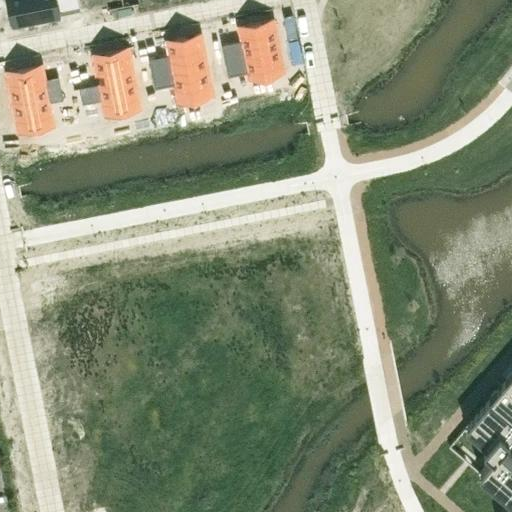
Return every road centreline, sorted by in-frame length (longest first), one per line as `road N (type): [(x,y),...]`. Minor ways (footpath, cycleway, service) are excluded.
road 1 (residential): [(255,0),(0,50)]
road 2 (residential): [(49,511),(10,299)]
